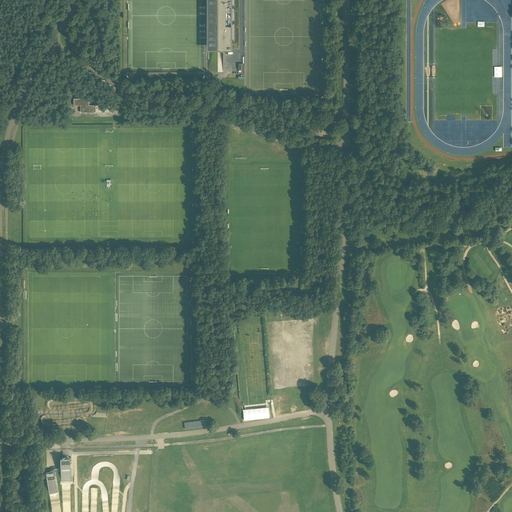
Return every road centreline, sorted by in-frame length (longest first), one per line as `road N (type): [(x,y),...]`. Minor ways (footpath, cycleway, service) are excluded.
road 1 (unclassified): [(0,442),(150,437),(329,409)]
road 2 (unclassified): [(346,147),(288,142),(123,87),(52,41)]
road 3 (unclassified): [(342,250),(511,221)]
road 4 (unclassified): [(329,409),(342,250)]
road 5 (unclassified): [(346,147),(346,0)]
road 6 (unclassified): [(52,41),(22,91),(0,173)]
